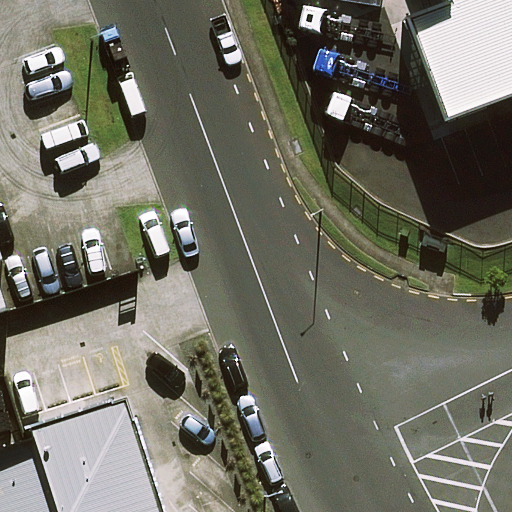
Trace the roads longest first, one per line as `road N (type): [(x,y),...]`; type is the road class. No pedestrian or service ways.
road 1 (residential): [(155,0),(328,462)]
road 2 (unclassified): [(328,462),(511,373)]
